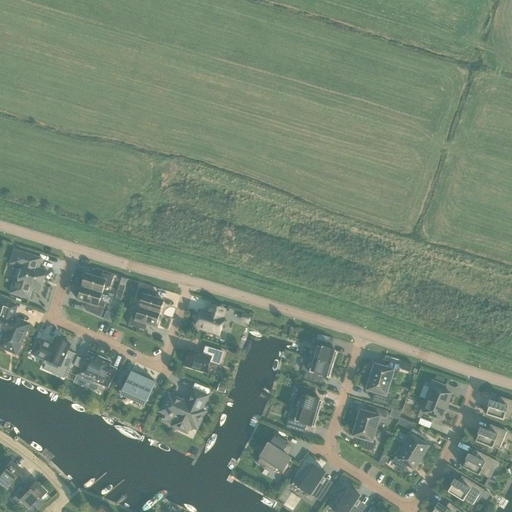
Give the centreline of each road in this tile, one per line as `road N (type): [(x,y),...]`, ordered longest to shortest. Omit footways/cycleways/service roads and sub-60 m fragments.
road 1 (residential): [(511,148),(173,39),(155,42)]
road 2 (residential): [(483,374),(426,492),(416,501),(398,499),(341,461),(332,445),(364,336)]
road 3 (residential): [(118,196),(400,288)]
road 4 (residential): [(73,249),(56,303),(65,324),(152,366),(173,347),(190,282)]
road 5 (unclassified): [(364,336),(190,282)]
road 6 (residential): [(155,42),(107,192)]
